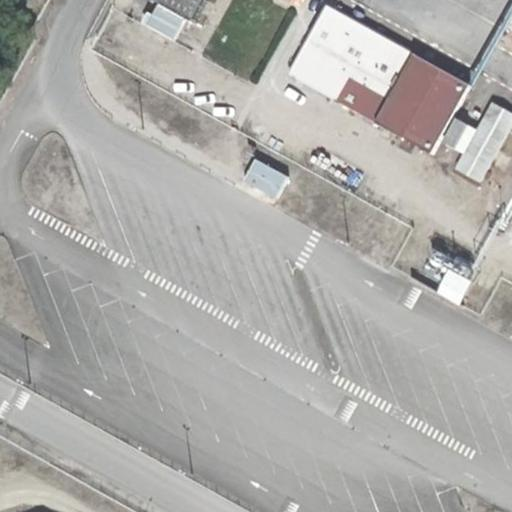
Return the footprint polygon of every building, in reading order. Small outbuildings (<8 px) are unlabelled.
[(164,0),(197,18),(206,0),(164,0)] [(382,122),(419,55),(331,7),(294,75),(382,122)] [(382,122),(436,152),(441,143),(455,118),(473,85),(419,55),(382,122)] [(458,168),(482,181),(511,123),(511,117),(490,106),(458,168)] [(467,125),(455,118),(441,143),(454,150),(467,125)] [(256,157),(245,180),(280,197),(291,174),(256,157)]
